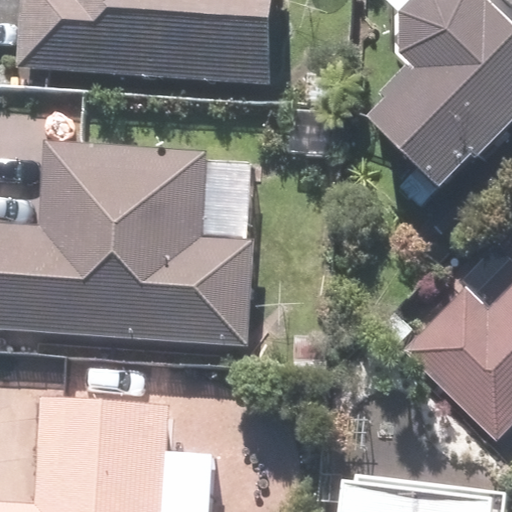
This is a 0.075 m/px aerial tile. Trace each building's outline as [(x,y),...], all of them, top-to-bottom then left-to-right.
[(33,0),(29,71),(277,87),(282,0),(33,0)] [(460,195),(511,144),(511,6),(510,4),(511,1),(511,0),(399,0),(416,16),(414,63),(422,72),(371,121),(424,174),(407,191),(423,207),(448,183),(460,195)] [(0,228),(0,331),(256,354),(265,250),(213,246),(220,159),(58,145),(51,233),(0,228)] [(511,247),(412,342),(507,442),(511,437),(511,247)] [(41,509),(0,507),(0,511),(206,511),(207,508),(172,506),(177,410),(46,403),(41,509)] [(511,511),(511,503),(364,486),(361,511),(511,511)]
